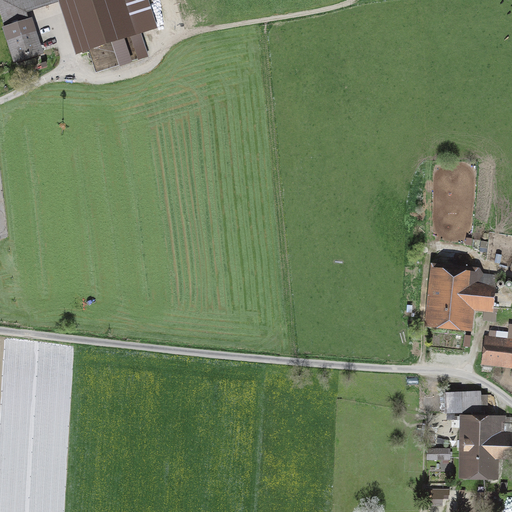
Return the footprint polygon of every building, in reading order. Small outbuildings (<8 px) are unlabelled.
[(64,0),(81,50),(152,26),(143,0),(0,0),(0,10),(16,59),(39,52),(32,30),(30,31),(23,12),(58,0),(64,0)] [(492,307),(504,309),(506,290),(494,288),(496,276),(482,275),(479,269),(437,265),(432,322),(466,325),(467,308),(492,311),(492,307)] [(472,346),(471,334),(463,335),(465,347),(472,346)] [(483,364),(511,367),(511,365),(511,339),(487,337),(483,364)] [(445,393),(446,413),(487,411),(487,396),(480,396),(480,392),(445,393)] [(504,417),(465,416),(465,420),(461,420),(460,449),(461,449),(461,461),(466,462),(466,471),(491,472),(492,455),(511,456),(511,441),(511,424),(504,424),(504,417)] [(447,494),(447,490),(428,490),(427,497),(432,497),(432,504),(438,505),(438,498),(443,498),(443,494),(447,494)]
